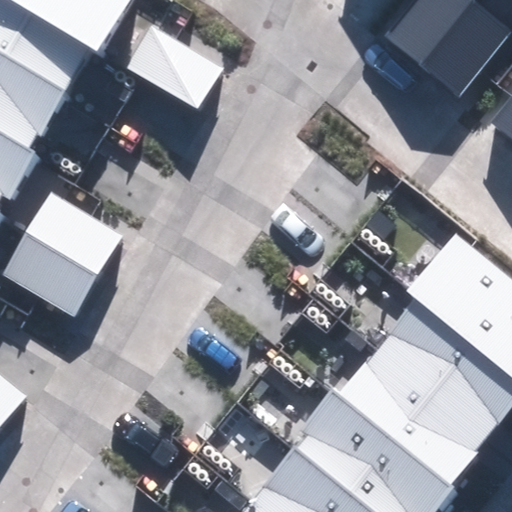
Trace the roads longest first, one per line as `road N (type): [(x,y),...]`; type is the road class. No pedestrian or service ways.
road 1 (residential): [(303,42),(0,477)]
road 2 (residential): [(303,42),(511,214)]
